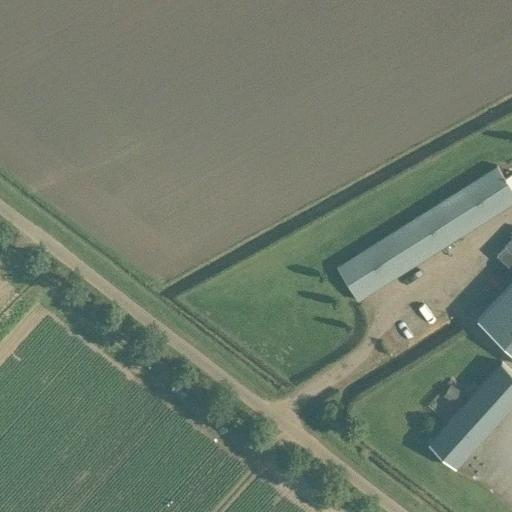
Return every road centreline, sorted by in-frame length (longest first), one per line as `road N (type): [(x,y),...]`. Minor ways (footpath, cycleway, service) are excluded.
road 1 (unclassified): [(0,196),(406,511)]
road 2 (unknown): [(321,445),(511,294)]
